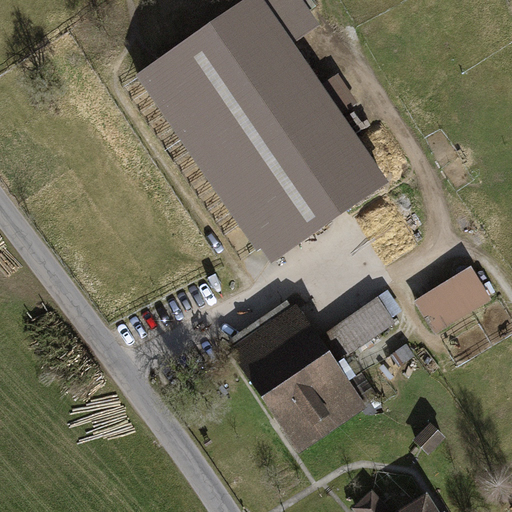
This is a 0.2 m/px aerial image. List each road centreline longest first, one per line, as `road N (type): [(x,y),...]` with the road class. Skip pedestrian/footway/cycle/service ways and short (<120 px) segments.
road 1 (unclassified): [(0,206),(224,511)]
road 2 (track): [(274,288),(391,278),(457,247),(485,260),(511,297)]
road 3 (track): [(441,249),(432,185),(345,48)]
